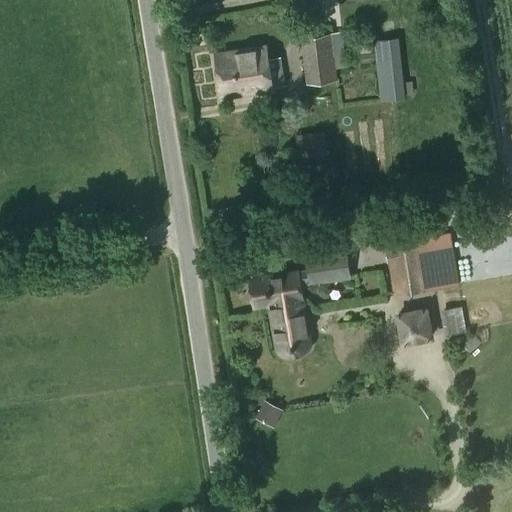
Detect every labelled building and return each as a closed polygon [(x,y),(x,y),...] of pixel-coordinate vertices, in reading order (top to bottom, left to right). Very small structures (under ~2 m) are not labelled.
[(331,35),(299,38),(305,84),(336,80),(333,55),(345,54),(342,34),(331,35)] [(398,38),(373,41),(380,101),(404,99),(398,38)] [(265,45),(214,54),(221,98),(272,90),(271,82),(265,45)] [(324,131),(296,135),(299,159),(327,156),(324,131)] [(343,231),(300,238),(302,244),(344,237),(343,231)] [(449,233),(420,237),(428,289),(457,285),(449,233)] [(428,289),(420,237),(385,243),(394,295),(428,289)] [(307,270),(250,279),(253,303),(255,303),(255,302),(268,299),(274,339),(282,345),(299,342),(305,334),(297,284),(349,276),(345,250),(305,256),(307,270)] [(442,308),(447,333),(467,329),(462,303),(442,308)] [(425,309),(397,314),(401,342),(430,338),(425,309)] [(258,415),(278,424),(286,406),(266,397),(258,415)]
